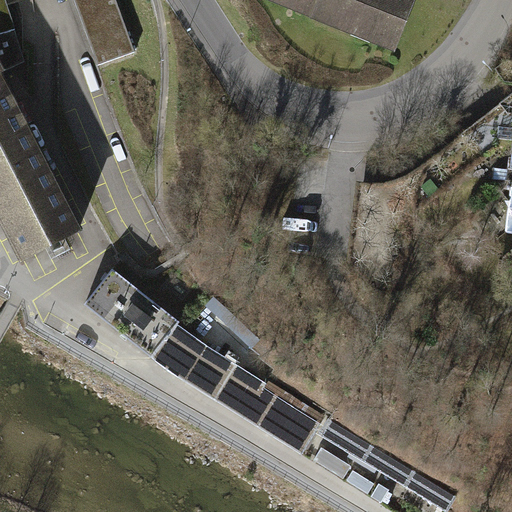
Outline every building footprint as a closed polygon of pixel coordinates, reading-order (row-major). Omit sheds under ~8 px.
[(0,0),(0,75),(26,65),(5,0),(0,0)] [(75,0),(99,63),(135,50),(117,0),(75,0)] [(279,0),(397,48),(416,0),(279,0)] [(0,216),(26,268),(83,238),(0,78),(0,216)] [(114,266),(85,304),(152,355),(302,453),(326,418),(179,320),(114,266)]
